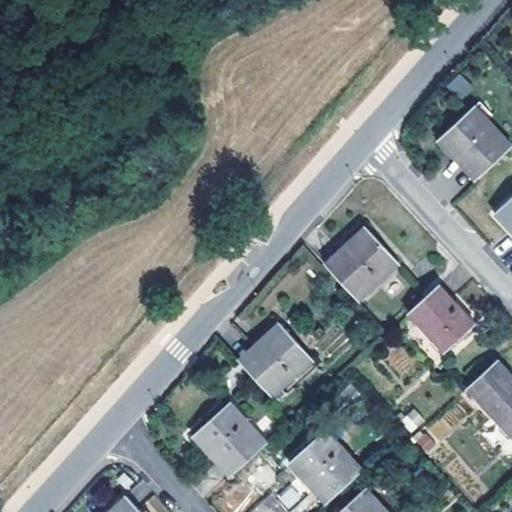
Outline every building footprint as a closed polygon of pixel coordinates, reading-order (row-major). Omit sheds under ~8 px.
[(458,74),(448,86),(462,98),(472,86),(458,74)] [(456,158),(462,153),(482,174),(511,146),(474,105),(438,139),(456,158)] [(482,174),(462,153),(456,158),(476,179),(482,174)] [(511,196),(494,213),(511,232),(511,196)] [(342,249),(348,255),(325,275),(354,305),(394,268),(363,235),(364,234),(360,232),(342,249)] [(325,275),(348,255),(342,249),(320,270),(325,275)] [(472,328),(435,289),(404,317),(441,357),(472,328)] [(261,351),(240,371),(267,401),(307,364),(273,328),(255,344),(261,351)] [(261,351),(255,344),(234,364),(240,371),(261,351)] [(400,376),(414,365),(401,347),(386,358),(400,376)] [(511,441),(511,382),(494,363),(464,391),(511,442),(511,441)] [(203,460),(209,454),(231,476),(261,448),(224,409),(187,443),(203,460)] [(400,419),(410,432),(424,422),(414,409),(400,419)] [(437,441),(452,431),(443,418),(428,428),(437,441)] [(426,453),(437,443),(424,429),(413,439),(426,453)] [(302,486),(310,480),(330,501),(358,474),(321,434),(285,468),(302,486)] [(231,476),(209,454),(203,460),(223,483),(231,476)] [(330,501),(310,480),(302,486),(322,508),(330,501)] [(287,509),(302,498),(292,484),(277,496),(287,509)] [(338,511),(379,511),(360,492),(338,511)] [(134,511),(123,499),(109,511),(134,511)]
